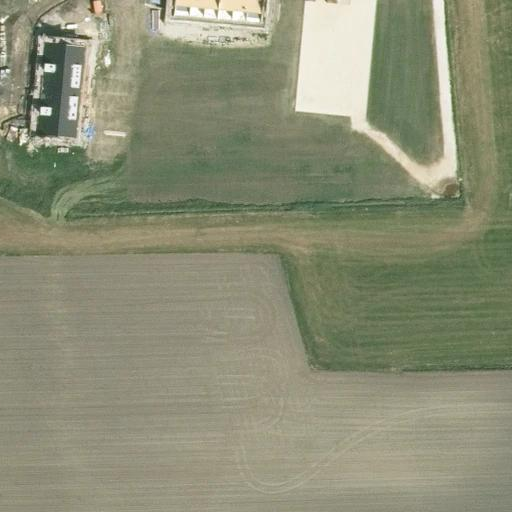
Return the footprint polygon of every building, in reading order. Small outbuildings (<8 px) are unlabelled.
[(217,22),(218,0),(173,0),(172,18),(217,22)] [(218,0),(217,22),(261,26),(263,0),(218,0)] [(265,68),(422,85),(429,24),(302,11),(300,26),(270,22),(265,68)] [(78,42),(88,20),(79,16),(70,39),(78,42)] [(162,20),(152,19),(150,41),(160,42),(162,20)] [(156,59),(159,43),(101,35),(97,68),(166,77),(169,60),(156,59)] [(44,78),(43,90),(53,91),(79,94),(83,49),(45,46),(44,64),(45,64),(44,78)] [(79,94),(53,91),(43,90),(42,103),(40,116),(39,116),(37,135),(75,138),(79,94)]
